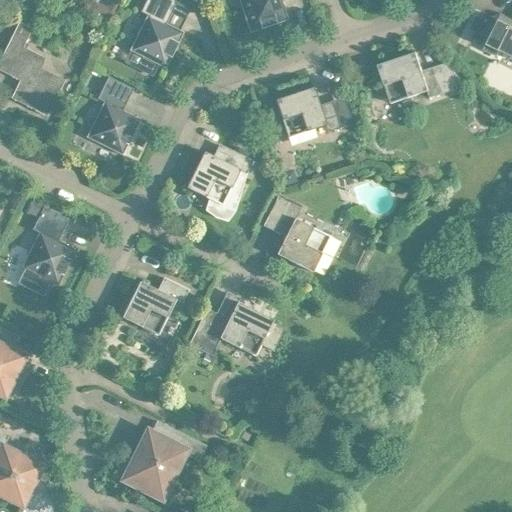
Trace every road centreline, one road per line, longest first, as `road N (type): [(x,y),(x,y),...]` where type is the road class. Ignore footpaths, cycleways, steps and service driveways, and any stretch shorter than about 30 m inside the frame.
road 1 (residential): [(349,36),(201,88),(129,219)]
road 2 (residential): [(225,439),(61,360)]
road 3 (residential): [(129,219),(61,360)]
road 4 (residential): [(267,284),(129,219)]
road 5 (residential): [(61,360),(78,511)]
road 6 (residential): [(129,219),(0,148)]
